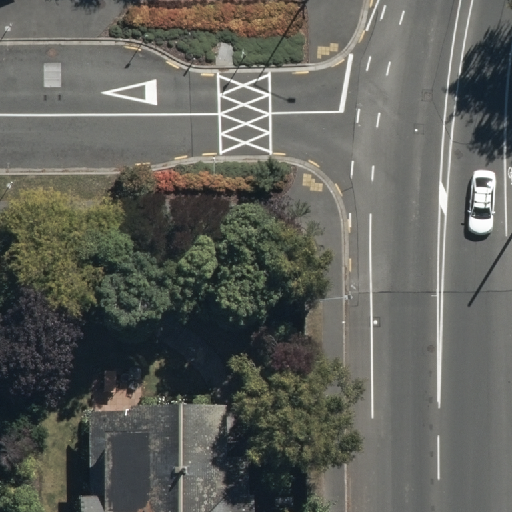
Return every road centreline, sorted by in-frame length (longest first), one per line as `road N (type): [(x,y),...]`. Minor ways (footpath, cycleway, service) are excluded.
road 1 (residential): [(0,115),(447,109)]
road 2 (tertiary): [(441,511),(447,109)]
